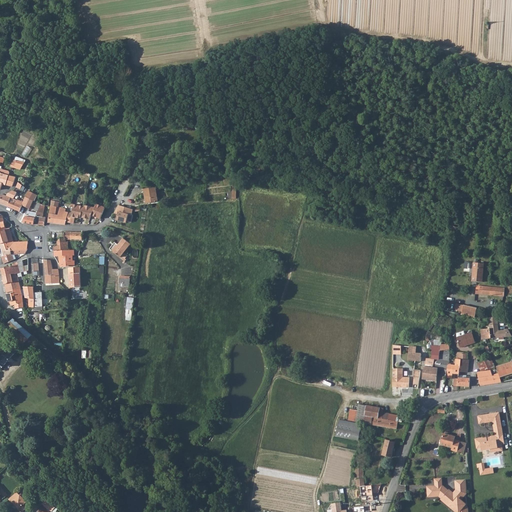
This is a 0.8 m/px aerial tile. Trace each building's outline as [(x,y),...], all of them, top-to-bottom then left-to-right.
[(25,162),(15,160),(13,167),(21,169),(25,162)] [(0,168),(0,190),(2,186),(2,184),(6,185),(9,176),(9,175),(10,172),(9,171),(0,168)] [(25,173),(21,178),(27,182),(31,176),(25,173)] [(16,177),(9,175),(9,176),(6,185),(13,186),(16,177)] [(159,200),(157,187),(145,189),(147,202),(159,200)] [(23,202),(24,203),(23,205),(26,207),(30,199),(33,193),(29,191),(23,202)] [(2,194),(0,199),(0,203),(8,206),(11,198),(12,196),(7,194),(7,196),(2,194)] [(44,196),(39,196),(37,202),(38,203),(41,204),(43,205),(45,205),(49,206),(50,197),(47,197),(47,195),(45,194),(44,196)] [(11,198),(8,206),(20,211),(23,205),(24,203),(23,202),(20,201),(19,203),(15,202),(16,200),(11,198)] [(52,199),(48,223),(65,225),(66,222),(70,223),(71,217),(73,212),(65,212),(66,209),(60,207),(58,215),(55,215),(57,207),(59,207),(60,202),(54,201),(55,199),(52,199)] [(37,213),(34,224),(44,225),(46,217),(43,217),(44,213),(45,209),(44,208),(45,205),(43,205),(41,204),(38,212),(37,213)] [(73,212),(71,217),(75,218),(81,219),(81,217),(90,219),(92,215),(100,219),(107,205),(104,204),(103,207),(97,204),(95,208),(84,205),(84,207),(72,204),(71,207),(74,208),(73,212)] [(133,209),(119,204),(115,212),(119,213),(117,219),(126,222),(129,213),(132,214),(133,209)] [(24,222),(34,224),(37,213),(28,211),(24,222)] [(6,229),(0,230),(0,243),(0,244),(4,243),(6,250),(11,249),(11,251),(28,249),(28,242),(14,243),(9,228),(6,229)] [(82,232),(64,232),(65,238),(57,239),(58,246),(53,246),(54,251),(70,250),(70,249),(69,249),(68,242),(66,242),(66,239),(82,239),(82,233),(82,232)] [(116,246),(112,251),(120,257),(121,257),(124,260),(128,255),(124,252),(131,244),(124,238),(118,245),(117,247),(116,246)] [(118,245),(115,242),(110,249),(112,251),(116,246),(117,247),(118,245)] [(4,243),(0,244),(4,256),(12,254),(11,251),(11,249),(6,250),(4,243)] [(12,254),(4,256),(2,256),(4,263),(14,259),(13,257),(12,255),(15,255),(17,254),(25,254),(28,249),(11,251),(12,254)] [(54,251),(54,255),(59,255),(59,257),(60,267),(61,267),(69,266),(69,265),(69,262),(71,262),(73,262),(72,250),(70,250),(54,251)] [(14,265),(1,269),(3,276),(12,274),(12,275),(16,273),(20,272),(22,272),(24,271),(29,270),(28,258),(17,262),(13,264),(14,265)] [(51,260),(44,259),(46,275),(53,274),(53,269),(51,260)] [(474,262),(473,281),(483,282),(484,263),(474,262)] [(80,267),(69,268),(70,288),(81,287),(80,267)] [(58,269),(53,269),(53,274),(46,275),(45,275),(46,283),(60,283),(59,270),(58,269)] [(12,274),(3,276),(7,292),(13,291),(21,289),(19,280),(18,278),(17,278),(16,276),(17,276),(16,273),(12,275),(12,274)] [(130,278),(120,278),(119,286),(129,287),(130,278)] [(503,296),(504,296),(505,288),(477,285),(476,293),(500,296),(499,301),(503,302),(503,296)] [(34,287),(24,287),(24,289),(25,298),(31,298),(35,299),(35,293),(34,287)] [(21,289),(13,291),(14,292),(7,294),(9,302),(10,302),(12,306),(16,305),(16,308),(24,307),(23,296),(21,289)] [(35,299),(31,298),(31,311),(43,310),(43,306),(35,307),(35,299)] [(42,298),(35,299),(35,307),(43,306),(42,298)] [(134,298),(128,298),(126,310),(126,320),(131,321),(132,311),(134,298)] [(474,307),(464,305),(462,313),(475,316),(477,308),(474,307)] [(32,335),(13,319),(8,324),(25,342),(32,335)] [(483,329),(481,329),(482,339),(511,336),(511,335),(511,333),(508,329),(499,331),(498,323),(489,324),(490,328),(483,329)] [(456,338),(460,347),(475,342),(472,332),(456,338)] [(37,339),(32,335),(25,342),(31,347),(37,339)] [(18,350),(12,345),(9,349),(9,348),(0,358),(0,369),(1,369),(15,354),(18,350)] [(393,355),(401,355),(401,346),(393,346),(393,355)] [(441,347),(431,346),(433,351),(432,358),(435,358),(440,357),(440,351),(441,347)] [(410,347),(409,360),(415,361),(421,362),(422,355),(417,354),(418,348),(410,347)] [(62,360),(50,350),(47,354),(59,364),(62,360)] [(434,363),(434,368),(439,369),(445,370),(444,371),(442,377),(446,378),(449,364),(450,361),(449,361),(450,356),(450,350),(440,351),(440,357),(435,358),(434,363)] [(301,358),(296,370),(303,372),(307,360),(301,358)] [(491,358),(478,362),(482,371),(496,368),(491,358)] [(449,364),(446,378),(453,378),(453,374),(459,374),(460,371),(461,364),(462,359),(459,359),(458,359),(458,365),(449,364)] [(511,362),(497,367),(500,377),(511,373),(511,362)] [(461,364),(460,371),(467,372),(470,363),(468,363),(461,364)] [(425,366),(423,379),(438,381),(439,369),(434,368),(426,366),(425,366)] [(497,369),(478,372),(479,378),(480,384),(481,386),(502,382),(501,378),(500,377),(497,369)] [(393,371),(393,390),(410,391),(410,380),(403,380),(403,372),(393,371)] [(458,386),(470,387),(470,378),(459,378),(458,380),(458,386)] [(359,406),(356,422),(396,429),(398,422),(391,421),(391,420),(382,418),(383,412),(384,410),(359,406)] [(391,420),(391,421),(398,422),(399,415),(383,412),(382,418),(391,420)] [(500,424),(498,412),(477,416),(479,423),(492,421),(493,425),(500,424)] [(336,436),(358,440),(360,427),(347,425),(338,423),(336,436)] [(501,430),(494,431),(495,435),(490,436),(490,437),(489,437),(489,438),(486,438),(486,437),(475,439),(476,448),(481,447),(481,450),(490,448),(490,452),(502,450),(501,444),(500,442),(503,441),(501,430)] [(455,436),(444,434),(441,445),(452,447),(452,450),(457,451),(459,440),(454,439),(455,436)] [(395,442),(387,440),(383,454),(391,456),(395,442)] [(483,463),(478,463),(480,474),(493,472),(492,467),(484,469),(483,463)] [(356,480),(357,483),(357,487),(365,486),(363,465),(355,466),(355,471),(354,471),(355,480),(356,480)] [(441,477),(434,478),(434,486),(442,485),(441,477)] [(442,485),(434,486),(434,487),(427,488),(428,496),(439,495),(440,496),(439,497),(449,506),(450,505),(457,510),(456,511),(464,511),(465,511),(466,511),(464,479),(455,480),(455,489),(452,493),(447,488),(446,489),(442,485)] [(257,480),(255,490),(291,497),(291,496),(287,495),(288,491),(292,491),(293,487),(257,480)] [(25,498),(21,494),(20,495),(17,492),(9,499),(15,506),(16,505),(17,507),(20,511),(21,511),(28,507),(28,503),(24,499),(25,498)] [(55,507),(47,499),(42,503),(45,507),(52,511),(55,507)] [(346,511),(347,510),(342,511),(340,503),(331,504),(332,511),(346,511)]
